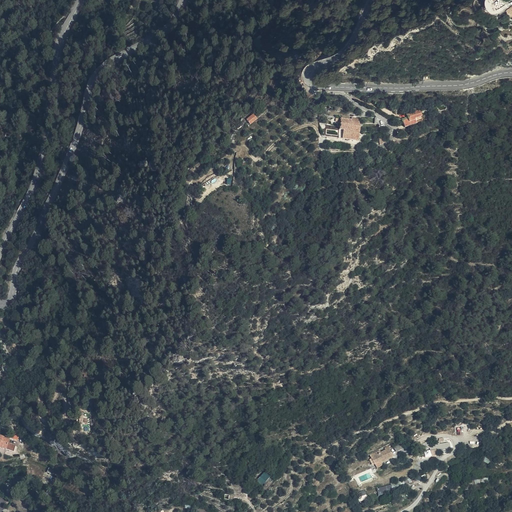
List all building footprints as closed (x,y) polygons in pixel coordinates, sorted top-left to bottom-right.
[(423,113),(420,107),(408,113),(410,116),(403,119),(407,127),(418,121),(416,117),(423,113)] [(253,114),(246,120),(250,125),(257,119),(253,114)] [(262,116),(256,120),(256,121),(259,125),(265,120),(262,116)] [(351,121),(351,119),(340,118),(339,138),(359,140),(361,124),(359,121),(351,121)] [(401,149),(393,145),(393,150),(395,151),(397,154),(404,155),(405,151),(403,150),(401,149)] [(6,361),(4,362),(3,363),(3,366),(3,368),(4,370),(6,372),(7,372),(9,372),(11,372),(12,371),(14,368),(14,365),(13,363),(11,361),(9,361),(6,361)] [(12,426),(10,432),(15,433),(19,435),(21,429),(25,431),(26,428),(21,427),(21,429),(12,426)] [(0,442),(10,446),(12,439),(8,438),(10,433),(0,429),(0,442)] [(400,439),(391,444),(394,448),(402,443),(400,439)] [(368,454),(371,459),(386,451),(388,455),(391,453),(386,445),(378,450),(377,448),(368,454)] [(386,451),(371,459),(373,463),(374,463),(375,462),(380,459),(380,460),(388,455),(386,451)] [(262,486),(270,476),(264,471),(256,481),(262,486)] [(391,485),(377,488),(379,495),(392,491),(392,488),(404,484),(412,482),(410,478),(403,481),(391,485)] [(487,483),(486,479),(482,479),(475,480),(475,482),(474,483),(474,487),(479,487),(479,486),(483,485),(483,483),(487,483)] [(473,487),(473,481),(465,482),(465,484),(463,485),(463,489),(466,489),(466,490),(470,490),(470,487),(473,487)] [(366,490),(359,493),(362,501),(369,498),(366,490)]
